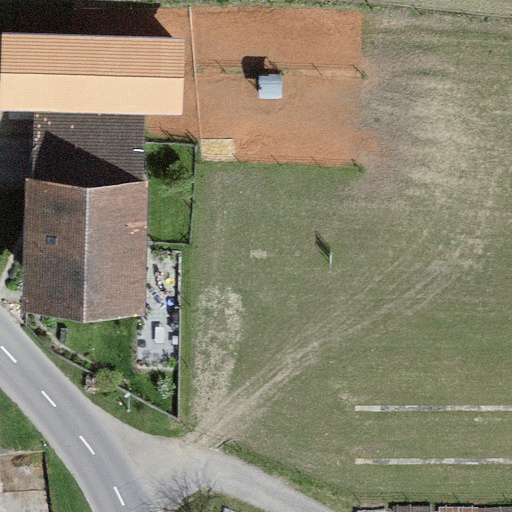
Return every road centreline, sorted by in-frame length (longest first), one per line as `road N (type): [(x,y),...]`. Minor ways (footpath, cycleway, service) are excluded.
road 1 (tertiary): [(125,511),(79,433),(0,343)]
road 2 (track): [(300,511),(205,474),(101,465)]
